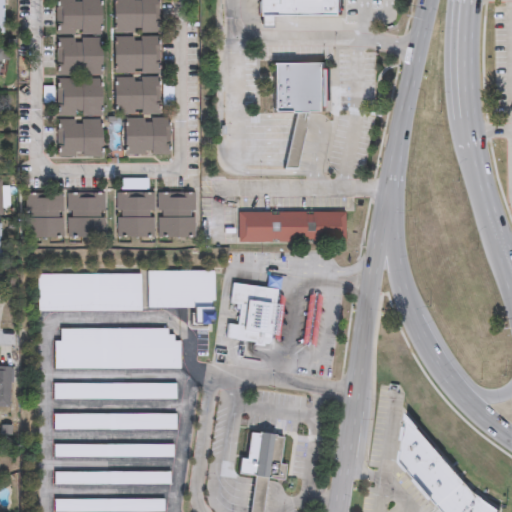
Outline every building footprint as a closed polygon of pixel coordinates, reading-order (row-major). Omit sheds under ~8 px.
[(99,0),(100,34),(81,34),(81,31),(74,31),(74,34),(56,34),(56,0),(73,0),(73,1),(80,1),(80,0),(99,0)] [(157,0),(157,34),(139,34),(139,31),(132,31),(132,34),(114,34),(113,0),(131,0),(131,1),(138,1),(138,0),(157,0)] [(341,0),(341,15),(273,16),(273,29),(262,29),(262,15),(259,15),(259,0),(341,0)] [(99,75),(81,75),(81,71),(74,72),(74,75),(56,75),(56,38),(73,38),(73,41),(80,41),(80,38),(99,38),(99,75)] [(157,75),(139,75),(139,71),(132,72),(132,75),(113,75),(113,38),(131,38),(131,41),(138,41),(138,38),(157,38),(157,75)] [(272,62),(324,62),(324,70),(329,70),(329,107),(324,107),(324,113),(272,113),(272,62)] [(100,115),(81,115),(81,112),(74,112),(74,115),(56,115),(56,78),(73,78),(73,82),(80,82),(80,78),(99,78),(100,115)] [(157,115),(139,115),(139,112),(132,112),(132,115),(114,115),(113,78),(131,78),(131,82),(138,82),(138,78),(157,78),(157,115)] [(168,155),(150,155),(150,152),(143,152),(143,155),(125,155),(125,118),(142,118),(142,122),(149,122),(149,118),(168,118),(168,155)] [(100,156),(81,156),(81,153),(74,153),(74,156),(56,156),(56,119),(73,119),(73,123),(80,123),(80,119),(99,119),(100,156)] [(26,238),(26,220),(29,220),(29,213),(26,213),(25,194),(62,193),(63,211),(59,211),(59,218),(63,218),(63,237),(26,238)] [(67,238),(67,220),(70,220),(70,213),(67,213),(66,194),(103,193),(104,211),(100,211),(100,218),(104,218),(104,237),(67,238)] [(116,237),(116,219),(119,219),(119,212),(116,212),(115,194),(152,193),(152,211),(148,211),(149,217),(152,217),(153,236),(116,237)] [(157,237),(156,219),(159,219),(159,212),(156,212),(156,194),(192,193),(193,211),(189,211),(189,217),(193,217),(193,236),(157,237)] [(344,214),(238,214),(238,244),(344,243),(344,214)] [(234,292),(244,294),(240,314),(231,313),(229,328),(259,332),(259,336),(267,337),(266,333),(272,334),(273,325),(279,326),(286,281),(279,280),(280,277),(237,271),(234,292)] [(149,273),(212,273),(212,323),(207,323),(207,328),(190,328),(190,307),(149,307),(149,273)] [(38,274),(37,312),(141,313),(142,274),(38,274)] [(61,328),(60,340),(54,340),(54,370),(181,371),(181,342),(174,342),(174,335),(166,335),(166,329),(61,328)] [(17,355),(0,355),(0,395),(12,395),(11,371),(17,371),(17,355)] [(55,385),(55,401),(176,402),(176,385),(55,385)] [(54,415),(54,431),(176,431),(176,415),(54,415)] [(407,416),(470,492),(499,511),(498,511),(439,511),(399,464),(407,416)] [(250,434),(282,439),(278,465),(284,465),(281,482),(266,480),(263,501),(261,511),(248,511),(250,499),(253,478),(236,476),(239,458),(246,459),(250,434)] [(54,445),(54,458),(173,459),(173,445),(54,445)] [(54,473),(54,487),(170,487),(170,473),(54,473)] [(54,501),(54,511),(163,511),(163,501),(54,501)]
